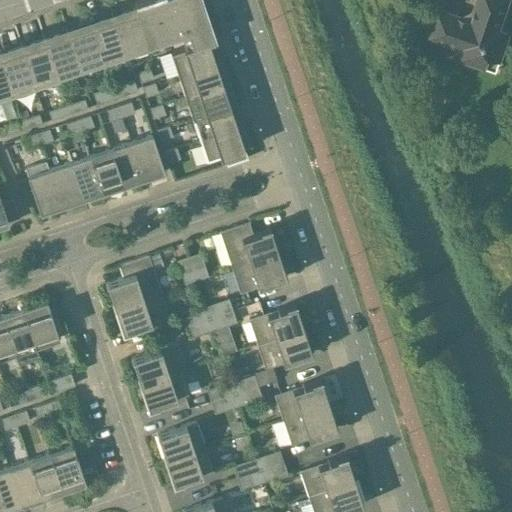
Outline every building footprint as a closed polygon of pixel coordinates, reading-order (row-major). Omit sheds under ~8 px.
[(192,44),(208,39),(208,40),(215,38),(202,0),(139,0),(133,2),(135,8),(147,44),(187,30),(192,44)] [(477,0),(475,7),(477,8),(475,13),(462,20),(457,18),(458,14),(438,8),(428,36),(461,47),(457,58),(495,71),(508,33),(498,29),(508,0),(477,0)] [(113,16),(125,51),(147,44),(135,8),(135,9),(113,16)] [(113,16),(90,24),(102,59),(125,51),(113,16)] [(79,66),(102,59),(90,24),(68,31),(79,66)] [(57,74),(79,66),(68,31),(45,39),(59,82),(60,81),(57,74)] [(170,51),(178,73),(215,61),(208,40),(215,38),(208,40),(208,39),(192,44),(170,51)] [(45,39),(22,47),(36,89),(59,82),(45,39)] [(22,47),(0,54),(0,56),(14,97),(36,89),(22,47)] [(0,101),(14,97),(0,56),(0,101)] [(178,97),(223,82),(215,61),(178,73),(185,94),(178,97)] [(153,78),(150,67),(137,71),(141,82),(153,78)] [(124,94),(137,90),(134,78),(120,83),(124,94)] [(146,96),(158,92),(155,82),(142,86),(146,96)] [(187,103),(192,117),(230,104),(223,82),(178,97),(181,105),(187,103)] [(120,83),(106,87),(110,99),(124,94),(120,83)] [(106,87),(93,92),(96,103),(110,99),(106,87)] [(84,98),(66,104),(69,112),(87,106),(84,98)] [(131,100),(118,104),(122,116),(135,111),(131,100)] [(149,107),(153,117),(165,113),(162,102),(149,107)] [(66,104),(48,110),(51,118),(69,112),(66,104)] [(118,104),(106,108),(110,120),(122,116),(118,104)] [(199,138),(237,126),(230,104),(192,117),(199,138)] [(39,113),(21,119),(24,128),(42,122),(39,113)] [(90,114),(77,118),(81,129),(94,125),(90,114)] [(77,118),(65,122),(69,133),(81,129),(77,118)] [(21,119),(3,125),(6,134),(24,128),(21,119)] [(160,139),(172,135),(169,124),(156,129),(160,139)] [(247,156),(237,126),(199,138),(207,161),(224,155),(226,163),(247,156)] [(36,132),(40,143),(53,139),(49,127),(36,132)] [(28,147),(40,143),(36,132),(24,136),(28,147)] [(164,171),(152,133),(130,140),(143,178),(164,171)] [(130,140),(110,147),(123,185),(143,178),(130,140)] [(167,161),(180,157),(176,146),(164,150),(167,161)] [(110,147),(89,154),(102,192),(123,185),(110,147)] [(102,192),(89,154),(69,161),(82,199),(102,192)] [(69,161),(48,167),(61,206),(82,199),(69,161)] [(61,206),(48,167),(27,175),(40,213),(61,206)] [(0,197),(0,226),(9,223),(7,219),(18,216),(12,197),(1,201),(0,197)] [(278,251),(270,226),(254,232),(250,219),(248,219),(249,220),(219,230),(232,267),(278,251)] [(196,279),(208,275),(200,251),(188,255),(196,279)] [(278,251),(232,267),(240,291),(267,282),(267,283),(268,282),(286,276),(285,272),(285,271),(285,270),(284,270),(278,251)] [(114,306),(161,290),(148,254),(119,263),(118,263),(122,276),(106,281),(114,306)] [(196,279),(188,255),(176,259),(184,283),(196,279)] [(114,306),(123,331),(140,325),(141,325),(169,315),(161,290),(114,306)] [(233,308),(229,297),(205,305),(209,316),(233,308)] [(46,299),(23,307),(36,345),(59,338),(46,299)] [(257,342),(303,327),(295,302),(278,308),(278,307),(277,308),(249,318),(257,342)] [(181,312),(185,324),(209,316),(205,305),(181,312)] [(36,345),(23,307),(2,314),(15,352),(19,363),(39,356),(36,345)] [(213,328),(237,321),(233,308),(209,316),(213,328)] [(0,314),(0,357),(15,352),(2,314),(0,314)] [(209,316),(185,324),(189,336),(213,328),(209,316)] [(312,350),(311,350),(303,327),(257,342),(265,367),(294,358),(295,358),(295,357),(312,352),(311,351),(312,351),(312,350)] [(140,382),(186,366),(178,341),(150,351),(149,350),(148,351),(149,351),(132,357),(140,382)] [(140,382),(148,406),(165,401),(166,401),(166,400),(187,393),(179,369),(186,367),(186,366),(140,382)] [(75,384),(71,372),(47,380),(51,392),(75,384)] [(234,392),(259,384),(255,372),(230,380),(234,392)] [(329,403),(320,378),(304,384),(303,383),(302,384),(274,394),(282,418),(329,403)] [(230,380),(208,388),(212,400),(234,392),(230,380)] [(39,383),(27,387),(31,398),(43,394),(39,383)] [(234,392),(238,404),(263,396),(259,384),(234,392)] [(31,398),(27,387),(14,391),(18,403),(31,398)] [(212,400),(216,412),(238,404),(234,392),(212,400)] [(62,410),(58,397),(34,405),(38,418),(62,410)] [(329,403),(282,418),(291,443),(319,433),(319,434),(320,434),(320,433),(337,427),(337,426),(336,426),(329,403)] [(30,420),(26,408),(13,412),(17,424),(30,420)] [(5,428),(17,424),(13,412),(1,417),(5,428)] [(165,458),(205,444),(196,420),(175,427),(175,426),(174,427),(157,433),(165,458)] [(73,444),(49,452),(62,491),(86,483),(80,467),(94,462),(88,444),(74,449),(73,444)] [(165,458),(173,482),(190,477),(191,477),(192,477),(192,476),(213,469),(205,444),(165,458)] [(280,448),(256,456),(260,468),(284,460),(280,448)] [(49,452),(29,459),(42,497),(62,491),(49,452)] [(354,479),(346,454),(329,460),(329,459),(327,460),(328,460),(299,470),(308,494),(354,479)] [(260,468),(256,456),(233,464),(237,476),(260,468)] [(29,459),(8,466),(21,504),(42,497),(29,459)] [(264,480),(288,472),(284,460),(260,468),(264,480)] [(21,504),(8,466),(0,468),(0,508),(1,511),(21,504)] [(237,476),(241,487),(264,480),(260,468),(237,476)] [(362,503),(363,503),(362,502),(354,479),(308,494),(313,511),(336,511),(344,509),(345,510),(346,509),(345,509),(362,503)] [(183,511),(227,511),(222,496),(200,503),(200,502),(199,503),(182,509),(183,511)]
